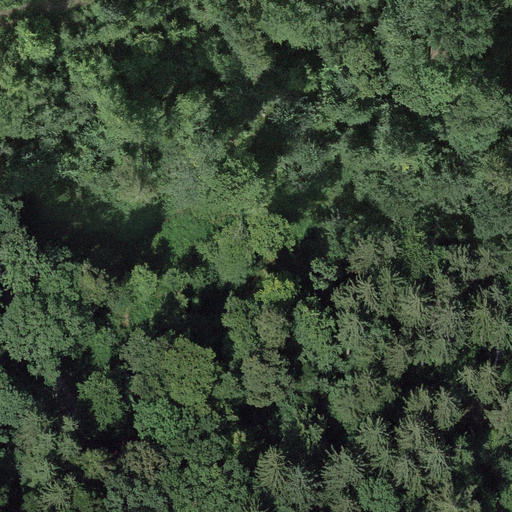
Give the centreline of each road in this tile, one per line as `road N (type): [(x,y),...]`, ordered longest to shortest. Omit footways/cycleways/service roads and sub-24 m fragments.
road 1 (track): [(511,213),(501,217),(423,327),(343,511)]
road 2 (track): [(116,511),(55,432),(0,335)]
